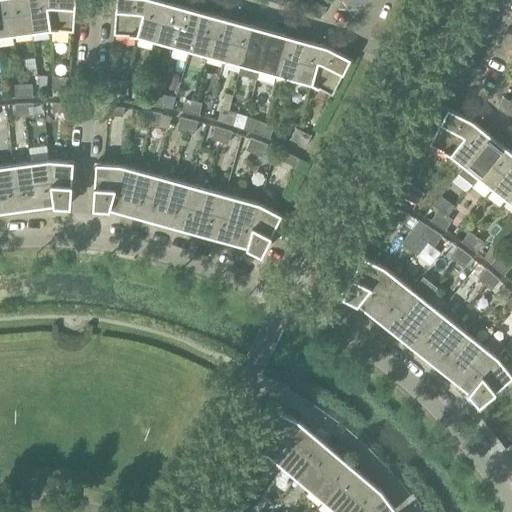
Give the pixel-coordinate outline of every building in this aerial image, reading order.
[(9,0),(0,0),(0,35),(14,34),(9,0)] [(9,0),(14,34),(32,31),(27,0),(9,0)] [(45,0),(27,0),(32,31),(50,29),(45,0)] [(45,0),(50,29),(73,31),(75,0),(45,0)] [(137,35),(147,0),(116,0),(114,33),(137,35)] [(166,1),(162,0),(147,0),(137,35),(155,40),(166,1)] [(310,0),(305,10),(313,14),(318,3),(312,0),(310,0)] [(155,40),(172,45),(183,6),(166,1),(155,40)] [(318,3),(313,14),(320,18),(326,7),(318,3)] [(190,49),(200,10),(183,6),(172,45),(190,49)] [(190,49),(207,54),(218,15),(200,10),(190,49)] [(224,59),(235,20),(218,15),(207,54),(224,59)] [(224,59),(241,64),(252,25),(235,20),(224,59)] [(256,78),(259,68),(270,30),(252,25),(241,64),(239,73),(256,78)] [(259,68),(276,73),(287,34),(270,30),(259,68)] [(276,73),(294,78),(304,39),(287,34),(276,73)] [(294,78),(311,83),(322,44),(304,39),(294,78)] [(325,45),(322,44),(311,83),(332,94),(350,57),(330,47),(325,45)] [(38,74),(39,87),(40,87),(47,88),(48,75),(39,74),(38,74)] [(52,88),(61,89),(62,77),(53,76),(52,88)] [(62,77),(61,89),(69,90),(70,77),(62,77)] [(110,92),(118,93),(119,80),(111,80),(110,92)] [(127,81),(119,80),(118,93),(127,93),(127,81)] [(24,96),(23,84),(15,84),(15,97),(24,96)] [(32,84),(23,84),(24,96),(32,96),(32,84)] [(156,93),(148,91),(145,103),(154,105),(156,93)] [(164,94),(156,93),(154,105),(162,106),(164,94)] [(498,108),(505,112),(510,101),(503,97),(498,108)] [(193,100),(185,98),(182,110),(190,112),(193,100)] [(201,102),(193,100),(190,112),(198,114),(201,102)] [(25,115),(24,103),(16,104),(16,116),(25,115)] [(32,103),(24,103),(25,115),(33,115),(32,103)] [(68,104),(53,103),(53,111),(67,112),(68,104)] [(123,107),(109,106),(108,114),(123,115),(123,107)] [(470,118),(448,107),(429,144),(450,154),(475,122),(470,118)] [(217,120),(226,122),(229,110),(221,108),(217,120)] [(153,111),(144,110),(142,122),(150,123),(153,111)] [(229,110),(226,122),(233,125),(237,113),(229,110)] [(161,113),(153,111),(150,123),(159,125),(161,113)] [(186,131),(189,119),(181,117),(178,129),(186,131)] [(197,121),(189,119),(186,131),(194,133),(197,121)] [(265,123),(257,120),(253,131),(261,134),(265,123)] [(489,133),(475,122),(450,154),(464,165),(489,133)] [(273,126),(265,123),(261,134),(269,137),(273,126)] [(212,138),(220,141),(224,129),(215,126),(212,138)] [(290,139),(298,142),(303,131),(296,128),(290,139)] [(224,129),(220,141),(228,143),(231,131),(224,129)] [(303,131),(298,142),(305,146),(311,135),(303,131)] [(472,185),(478,177),(478,176),(504,145),(489,133),(464,165),(458,173),(472,185)] [(254,152),(258,141),(251,138),(247,149),(254,152)] [(266,144),(258,141),(254,152),(262,155),(266,144)] [(478,176),(478,177),(492,188),(511,162),(511,151),(504,145),(478,176)] [(299,159),(286,152),(282,159),(295,166),(299,159)] [(37,206),(55,203),(49,159),(45,159),(31,161),(37,206)] [(51,159),(49,159),(55,203),(70,204),(73,160),(51,159)] [(31,161),(13,163),(19,208),(37,206),(31,161)] [(93,206),(108,207),(120,164),(117,163),(96,162),(93,206)] [(511,162),(492,188),(506,199),(511,191),(511,162)] [(0,203),(1,210),(19,208),(13,163),(0,164),(0,203)] [(138,169),(120,164),(108,207),(126,212),(138,169)] [(126,212),(143,217),(155,173),(138,169),(126,212)] [(173,178),(155,173),(143,217),(161,221),(173,178)] [(161,221),(178,226),(190,183),(173,178),(161,221)] [(207,188),(190,183),(178,226),(195,231),(207,188)] [(403,196),(410,200),(415,188),(408,185),(403,196)] [(195,231),(212,236),(224,193),(207,188),(195,231)] [(415,188),(410,200),(418,204),(424,192),(415,188)] [(242,197),(224,193),(212,236),(230,241),(242,197)] [(230,241),(247,245),(259,202),(242,197),(230,241)] [(281,213),(259,202),(247,245),(261,252),(281,213)] [(397,208),(393,216),(392,216),(391,216),(386,226),(391,228),(396,217),(406,222),(410,215),(397,208)] [(445,214),(438,210),(431,220),(438,224),(445,214)] [(452,219),(445,214),(438,224),(445,229),(452,219)] [(427,241),(434,230),(417,220),(405,237),(422,248),(427,241)] [(434,230),(427,241),(434,245),(441,235),(434,230)] [(476,236),(469,231),(462,241),(468,246),(476,236)] [(476,236),(468,246),(475,251),(483,241),(476,236)] [(491,263),(497,269),(505,259),(500,255),(504,251),(494,243),(483,257),(491,263)] [(457,261),(464,252),(458,247),(451,256),(457,261)] [(471,257),(464,252),(457,261),(464,266),(471,257)] [(342,294),(357,302),(384,266),(362,255),(342,294)] [(505,259),(497,269),(504,274),(511,265),(505,259)] [(384,266),(357,302),(370,312),(398,277),(384,266)] [(485,283),(493,274),(486,269),(478,278),(485,283)] [(499,279),(493,274),(485,283),(491,289),(499,279)] [(412,288),(398,277),(370,312),(384,324),(412,288)] [(426,299),(412,288),(384,324),(398,335),(426,299)] [(440,311),(426,299),(398,335),(412,346),(440,311)] [(454,322),(440,311),(412,346),(426,357),(454,322)] [(468,333),(454,322),(426,357),(440,368),(468,333)] [(483,344),(468,333),(440,368),(454,380),(483,344)] [(497,356),(483,344),(454,380),(468,391),(497,356)] [(497,356),(468,391),(479,403),(511,375),(511,356),(504,347),(497,356)] [(255,447),(269,454),(297,419),(275,408),(255,447)] [(269,454),(282,465),(312,431),(298,419),(297,419),(269,454)] [(282,465),(296,477),(325,443),(312,431),(282,465)] [(296,477),(310,489),(339,454),(325,443),(296,477)] [(310,489),(324,500),(353,466),(339,454),(310,489)] [(324,500),(337,511),(366,477),(353,466),(324,500)] [(337,511),(361,511),(381,490),(380,489),(366,477),(337,511)] [(226,503),(234,507),(245,486),(238,482),(226,503)] [(247,501),(242,498),(248,488),(245,486),(234,507),(242,511),(247,501)] [(392,511),(396,510),(381,490),(361,511),(392,511)]
